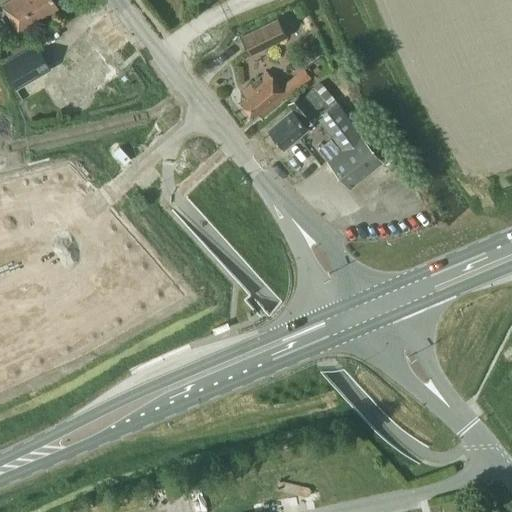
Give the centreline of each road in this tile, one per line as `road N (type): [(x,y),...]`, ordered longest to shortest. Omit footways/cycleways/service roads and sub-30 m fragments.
road 1 (primary): [(0,467),(367,312)]
road 2 (tertiary): [(367,312),(120,0)]
road 3 (tertiary): [(511,479),(367,312)]
road 4 (primary): [(367,312),(511,251)]
